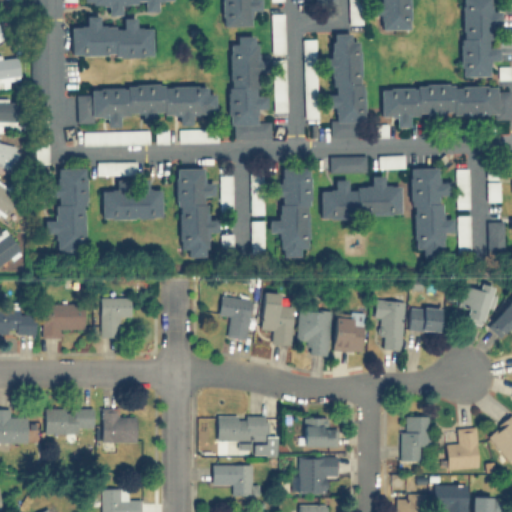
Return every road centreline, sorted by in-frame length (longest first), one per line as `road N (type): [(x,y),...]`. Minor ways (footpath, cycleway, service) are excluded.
road 1 (residential): [(0,369),(219,369),(302,388),(364,382)]
road 2 (residential): [(175,511),(173,283)]
road 3 (residential): [(364,382),(366,511)]
